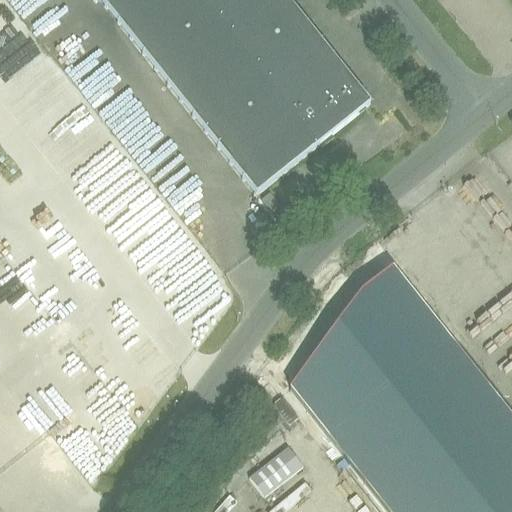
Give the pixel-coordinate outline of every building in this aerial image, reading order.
[(369,106),(284,0),(97,0),(255,197),(369,106)] [(269,196),(261,202),(270,213),(278,207),(269,196)] [(290,392),(328,441),(385,511),(511,511),(511,423),(449,344),(391,272),(361,296),(290,392)] [(463,299),(449,304),(456,322),(470,317),(463,299)] [(264,500),(303,470),(288,450),(249,481),(264,500)] [(279,511),(316,511),(327,503),(313,485),(279,511)]
